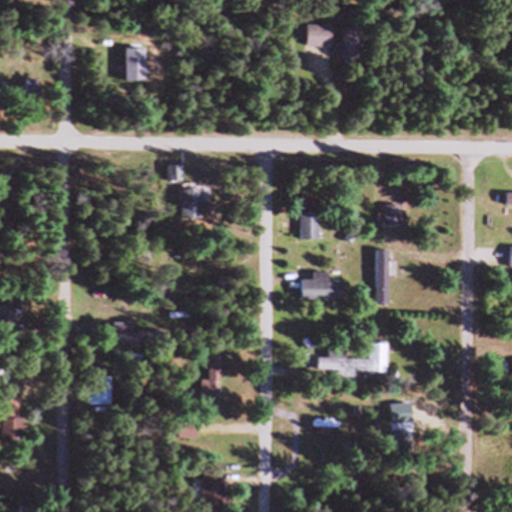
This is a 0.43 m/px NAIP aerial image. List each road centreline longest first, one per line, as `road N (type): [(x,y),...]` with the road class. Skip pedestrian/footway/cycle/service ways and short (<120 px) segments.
road 1 (residential): [(0,137),(511,143)]
road 2 (residential): [(66,511),(70,0)]
road 3 (residential): [(468,511),(474,142)]
road 4 (residential): [(264,511),(266,144)]
